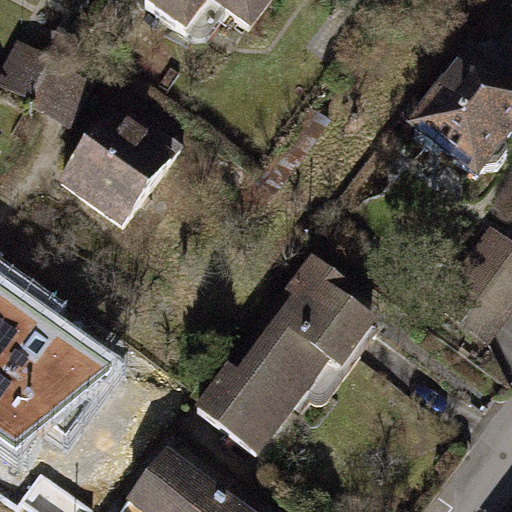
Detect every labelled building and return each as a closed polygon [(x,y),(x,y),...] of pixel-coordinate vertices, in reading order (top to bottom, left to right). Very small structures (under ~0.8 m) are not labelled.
[(292,0),(142,0),(135,9),(189,50),(217,14),(257,45),(292,0)] [(100,95),(23,48),(0,85),(0,88),(76,135),(100,95)] [(511,160),(511,86),(473,58),(412,142),(486,196),(511,160)] [(184,163),(116,119),(68,192),(136,236),(184,163)] [(511,333),(511,247),(492,232),(438,304),(499,350),(511,333)] [(368,309),(317,268),(288,305),(299,314),(243,385),(234,378),(199,422),(259,469),(334,376),(347,386),(384,339),(360,319),(368,309)] [(62,338),(0,288),(0,409),(3,412),(62,338)] [(238,511),(173,462),(134,511),(238,511)]
